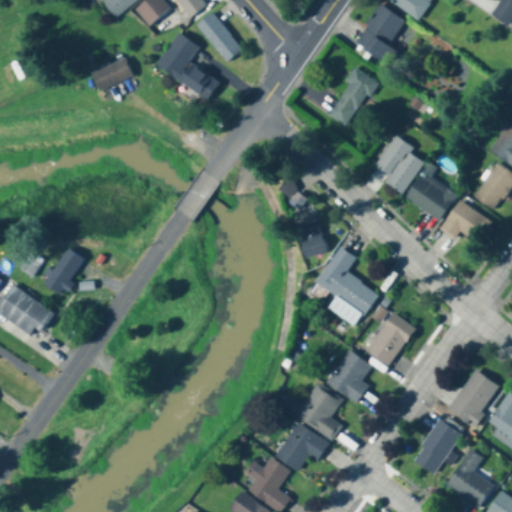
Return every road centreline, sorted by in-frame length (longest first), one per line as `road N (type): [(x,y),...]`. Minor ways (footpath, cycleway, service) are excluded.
road 1 (residential): [(511,345),(469,315),(263,115)]
road 2 (residential): [(0,476),(183,219)]
road 3 (residential): [(469,315),(345,511)]
road 4 (residential): [(263,115),(338,0)]
